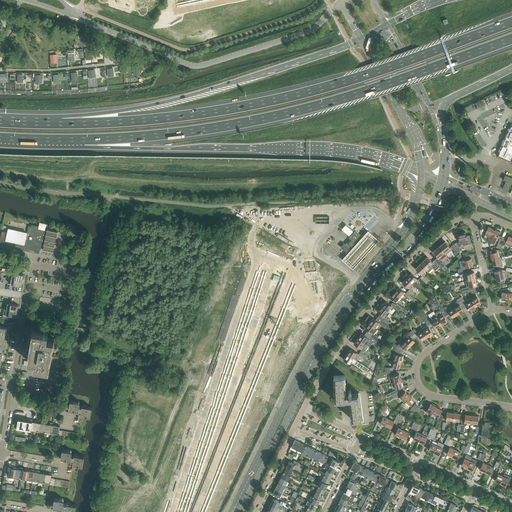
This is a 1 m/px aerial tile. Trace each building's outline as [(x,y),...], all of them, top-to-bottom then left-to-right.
[(30,33),(44,33),(43,23),(30,23),(30,33)] [(60,41),(76,44),(78,34),(63,31),(60,41)] [(501,156),(502,157),(502,158),(510,161),(511,161),(511,160),(511,131),(511,132),(511,134),(504,151),(501,156)] [(506,181),(502,189),(511,193),(511,191),(511,178),(505,175),(504,177),(503,180),(506,181)] [(0,240),(0,244),(24,250),(25,250),(27,249),(27,250),(28,250),(35,251),(35,253),(39,254),(41,247),(43,248),(43,250),(53,252),(54,251),(53,251),(57,233),(58,232),(47,229),(47,230),(45,230),(46,224),(40,222),(39,226),(31,224),(31,226),(29,225),(27,233),(8,229),(7,232),(2,231),(0,240)] [(14,222),(12,228),(24,230),(25,224),(14,222)] [(494,244),(500,232),(488,227),(486,232),(491,234),(488,241),(494,244)] [(345,244),(344,243),(340,247),(347,253),(362,237),(356,231),(349,238),(350,239),(345,244)] [(353,270),(379,241),(369,232),(342,261),(353,270)] [(456,242),(453,245),(458,252),(462,249),(458,245),(461,243),(461,242),(467,241),(465,232),(457,234),(459,242),(458,242),(457,243),(456,242)] [(506,242),(511,244),(511,243),(511,237),(508,236),(508,237),(506,236),(505,238),(501,237),(497,247),(500,248),(501,244),(505,246),(506,242)] [(445,241),(439,247),(444,253),(446,255),(452,249),(445,241)] [(444,253),(439,247),(433,252),(438,258),(444,253)] [(490,253),(492,260),(501,258),(499,249),(492,251),(492,253),(490,253)] [(464,260),(463,260),(465,268),(473,266),(471,258),(468,259),(467,255),(463,256),(464,260)] [(427,257),(420,264),(426,269),(429,266),(429,267),(431,266),(435,271),(440,266),(434,260),(432,262),(427,257)] [(434,260),(440,266),(444,264),(442,262),(441,263),(437,258),(434,260)] [(495,268),(498,267),(498,270),(501,269),(504,270),(506,270),(511,272),(511,268),(506,267),(503,266),(501,258),(492,260),(493,266),(495,266),(495,268)] [(423,272),(426,269),(420,264),(415,269),(422,275),(423,273),(423,272)] [(495,274),(497,284),(505,282),(504,279),(503,272),(506,272),(506,270),(504,270),(501,269),(498,270),(495,271),(496,274),(495,274)] [(23,274),(10,272),(9,278),(22,280),(23,274)] [(464,274),(466,281),(476,279),(474,272),(464,274)] [(411,273),(407,278),(412,283),(415,280),(416,281),(418,279),(411,273)] [(422,275),(420,277),(426,283),(428,281),(422,275)] [(426,283),(420,277),(418,280),(424,286),(426,283)] [(9,278),(11,278),(10,284),(21,286),(22,280),(9,278)] [(413,284),(412,283),(407,278),(402,283),(409,288),(413,284)] [(476,283),(476,279),(466,281),(467,288),(462,289),(463,292),(479,288),(478,288),(477,285),(478,285),(477,282),(476,283)] [(446,293),(453,289),(451,285),(443,289),(446,293)] [(398,287),(394,292),(400,297),(402,294),(403,295),(405,293),(398,287)] [(414,297),(413,297),(408,291),(405,294),(414,301),(416,299),(414,297)] [(397,300),(400,297),(394,292),(390,297),(396,302),(398,300),(397,300)] [(501,299),(507,300),(506,302),(511,303),(511,301),(511,300),(511,293),(511,294),(510,296),(507,295),(502,295),(501,299)] [(459,298),(460,300),(464,306),(466,305),(470,310),(474,307),(474,308),(476,307),(475,306),(471,300),(470,298),(464,301),(461,296),(459,298)] [(471,300),(475,306),(476,307),(477,306),(477,305),(481,303),(477,297),(476,297),(475,296),(473,297),(474,299),(471,300)] [(442,313),(437,316),(442,325),(444,324),(443,323),(447,321),(444,315),(446,314),(442,308),(436,298),(433,301),(439,309),(442,313)] [(453,306),(458,314),(458,315),(460,314),(459,313),(463,310),(461,308),(464,306),(460,300),(459,298),(456,300),(458,303),(453,306)] [(386,301),(382,306),(387,311),(390,313),(393,308),(392,307),(390,305),(386,301)] [(400,309),(395,305),(392,303),(390,305),(392,307),(393,308),(398,312),(400,309)] [(397,303),(395,305),(400,309),(404,313),(406,310),(404,308),(403,308),(397,303)] [(390,313),(387,311),(382,306),(377,311),(385,318),(390,313)] [(458,315),(458,314),(453,306),(447,310),(445,306),(442,308),(446,314),(449,312),(452,317),(456,315),(456,316),(458,315)] [(17,311),(6,309),(6,314),(3,314),(3,317),(10,319),(11,316),(16,317),(17,311)] [(440,326),(442,325),(437,316),(431,320),(431,319),(428,321),(432,326),(434,325),(436,328),(440,325),(440,326)] [(373,318),(369,323),(375,328),(377,324),(378,325),(380,323),(373,318)] [(422,328),(423,331),(427,337),(432,333),(429,328),(432,326),(428,321),(425,322),(427,325),(422,328)] [(373,330),(375,328),(369,323),(365,328),(372,333),(374,331),(373,330)] [(49,331),(44,331),(33,329),(28,359),(35,360),(34,366),(49,369),(49,368),(52,351),(56,351),(58,339),(54,339),(54,338),(48,337),(49,331)] [(422,340),(427,337),(423,331),(418,334),(414,329),(412,330),(416,337),(418,335),(422,340)] [(405,338),(404,339),(410,345),(415,341),(413,339),(416,337),(412,330),(409,332),(411,335),(407,339),(405,338)] [(361,333),(358,338),(364,343),(366,344),(368,341),(369,342),(370,340),(369,339),(361,333)] [(361,346),(364,343),(358,338),(354,344),(361,349),(362,347),(361,346)] [(406,350),(410,345),(404,339),(400,343),(401,345),(400,347),(394,343),(393,346),(402,351),(404,348),(406,350)] [(394,360),(401,362),(402,362),(403,360),(402,359),(403,355),(400,354),(402,351),(393,346),(391,348),(394,350),(392,359),(394,360)] [(350,349),(347,354),(353,358),(355,355),(356,356),(358,354),(350,349)] [(354,359),(353,358),(347,354),(343,360),(351,364),(354,359)] [(399,368),(401,362),(394,360),(392,366),(399,368)] [(390,383),(391,382),(393,382),(402,380),(401,378),(400,378),(399,374),(392,376),(393,379),(389,380),(390,383)] [(335,400),(337,400),(344,400),(344,399),(349,399),(352,420),(363,418),(360,394),(352,395),(351,395),(351,389),(348,390),(349,394),(344,394),(344,379),(345,379),(345,375),(333,376),(335,400)] [(402,380),(393,382),(391,382),(393,389),(402,386),(401,383),(402,382),(402,380)] [(387,398),(392,396),(398,392),(396,390),(386,395),(387,398)] [(404,401),(409,396),(410,396),(409,394),(408,395),(405,392),(400,397),(404,401)] [(410,396),(409,396),(404,401),(409,406),(414,401),(411,398),(412,397),(410,396)] [(70,401),(70,405),(69,409),(79,411),(79,410),(81,410),(81,415),(90,417),(92,407),(88,407),(82,406),(82,407),(79,406),(80,404),(80,402),(70,401)] [(432,413),(437,406),(433,404),(433,405),(429,403),(425,409),(427,410),(426,412),(431,415),(432,413)] [(440,408),(437,406),(432,413),(438,417),(442,410),(439,409),(440,408)] [(380,423),(385,426),(388,419),(385,417),(386,415),(384,414),(386,410),(383,408),(378,420),(380,422),(380,423)] [(24,428),(25,420),(25,419),(22,418),(22,420),(18,419),(17,427),(24,428)] [(25,420),(24,428),(23,432),(30,433),(31,430),(32,422),(32,420),(29,419),(29,421),(25,420)] [(394,421),(388,419),(385,426),(391,428),(394,421)] [(36,422),(32,422),(31,430),(38,431),(39,423),(39,421),(36,420),(36,422)] [(43,423),(39,423),(38,431),(45,432),(46,424),(46,422),(43,422),(43,423)] [(484,424),(483,424),(481,437),(488,438),(489,429),(493,430),(494,426),(489,425),(490,423),(485,422),(484,424)] [(50,424),(46,424),(45,432),(52,433),(53,425),(53,423),(50,423),(50,424)] [(60,426),(53,425),(52,433),(58,434),(58,436),(61,437),(62,430),(59,430),(60,426)] [(395,434),(400,437),(403,430),(398,427),(395,434)] [(409,433),(403,430),(400,437),(406,439),(409,433)] [(413,438),(419,441),(422,434),(416,432),(413,438)] [(427,437),(422,434),(419,441),(424,443),(427,437)] [(300,446),(301,443),(295,440),(292,447),(297,449),(299,446),(300,446)] [(297,449),(302,452),(305,445),(301,443),(300,446),(299,446),(297,449)] [(433,452),(437,445),(431,443),(428,450),(433,452)] [(440,447),(437,445),(433,452),(439,455),(444,444),(441,443),(440,447)] [(511,460),(511,450),(509,448),(510,448),(505,444),(500,452),(511,460)] [(306,457),(307,455),(309,451),(308,451),(310,448),(305,445),(302,452),(301,455),(306,457)] [(446,454),(452,456),(455,450),(449,447),(446,454)] [(309,451),(307,455),(313,457),(316,451),(310,448),(308,451),(309,451)] [(62,449),(62,453),(61,458),(71,460),(71,459),(73,460),(73,464),(82,466),(84,456),(74,455),(71,455),(72,451),(62,449)] [(460,452),(455,450),(452,456),(457,459),(460,452)] [(320,456),(318,460),(324,463),(326,458),(327,458),(327,457),(327,456),(320,453),(319,456),(320,456)] [(467,468),(470,461),(464,458),(461,465),(467,468)] [(332,459),(330,464),(336,468),(339,462),(332,459)] [(470,461),(467,468),(472,470),(476,463),(475,463),(476,462),(471,460),(470,461)] [(293,470),(296,464),(298,466),(299,463),(294,461),(293,463),(289,461),(286,467),(293,470)] [(359,469),(361,465),(354,462),(351,469),(356,471),(358,468),(359,469)] [(485,472),(488,465),(482,462),(479,469),(485,472)] [(330,464),(327,470),(333,473),(336,468),(330,464)] [(358,468),(356,471),(362,474),(365,468),(361,465),(359,469),(358,468)] [(488,465),(485,472),(491,474),(494,468),(488,465)] [(9,476),(9,478),(15,479),(15,477),(16,468),(17,467),(14,467),(14,468),(10,467),(9,476)] [(290,475),(293,470),(286,467),(284,472),(290,475)] [(327,470),(324,475),(331,478),(333,473),(327,470)] [(376,473),(369,470),(368,473),(369,473),(367,477),(372,479),(376,473)] [(284,472),(281,477),(287,481),(290,475),(284,472)] [(309,474),(307,478),(318,483),(320,479),(309,474)] [(494,480),(500,483),(503,476),(498,474),(494,480)] [(510,476),(504,474),(503,476),(500,483),(506,486),(510,476)] [(324,475),(322,480),(328,484),(331,478),(324,475)] [(387,478),(380,475),(378,478),(379,479),(378,482),(376,486),(378,487),(380,483),(383,485),(384,484),(387,478)] [(285,486),(287,481),(281,477),(278,483),(285,486)] [(325,489),(328,484),(322,480),(319,486),(325,489)] [(3,484),(3,488),(19,491),(19,487),(20,481),(15,481),(15,485),(3,484)] [(349,481),(347,486),(356,491),(358,488),(355,487),(356,484),(349,481)] [(392,481),(389,486),(396,490),(398,484),(392,481)] [(287,487),(285,486),(278,483),(276,488),(282,491),(285,493),(287,487)] [(410,491),(416,494),(417,490),(418,491),(420,488),(413,485),(410,491)] [(323,494),(325,489),(319,486),(316,491),(323,494)] [(344,492),(351,495),(355,497),(357,492),(356,491),(347,486),(344,492)] [(389,486),(386,492),(393,495),(396,490),(389,486)] [(279,497),(282,491),(276,488),(273,494),(279,497)] [(416,494),(421,496),(424,490),(420,488),(418,491),(417,490),(416,494)] [(421,496),(426,499),(428,496),(429,496),(431,493),(424,490),(421,496)] [(320,500),(323,494),(316,491),(313,497),(320,500)] [(348,500),(351,495),(344,492),(341,497),(348,500)] [(386,492),(384,497),(390,501),(393,495),(386,492)] [(426,499),(432,502),(435,495),(431,493),(429,496),(428,496),(426,499)] [(317,505),(320,500),(313,497),(311,502),(317,505)] [(339,502),(345,506),(348,500),(341,497),(339,502)] [(384,497),(381,503),(388,506),(390,501),(384,497)] [(446,501),(439,497),(438,500),(439,501),(437,504),(443,507),(445,503),(446,502),(446,501)] [(53,502),(53,504),(53,507),(62,508),(65,508),(64,511),(74,511),(76,505),(66,504),(63,504),(64,500),(54,498),(53,502)] [(277,507),(280,509),(283,510),(284,507),(279,505),(280,502),(274,499),(271,504),(277,507)] [(376,507),(385,511),(388,506),(381,503),(378,501),(376,507)] [(315,511),(317,505),(311,502),(308,507),(315,511)] [(345,511),(348,507),(345,506),(339,502),(336,508),(343,511),(344,511),(345,511)] [(409,503),(406,509),(412,511),(414,511),(417,507),(409,503)] [(448,509),(454,511),(458,507),(451,503),(448,509)]
